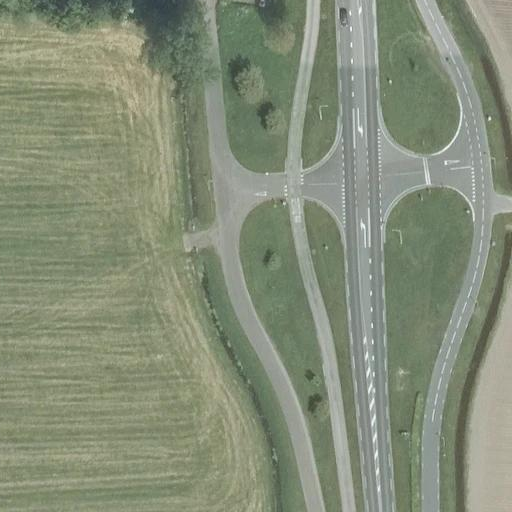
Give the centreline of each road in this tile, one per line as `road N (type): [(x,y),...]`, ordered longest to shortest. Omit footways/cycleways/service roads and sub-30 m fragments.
road 1 (unclassified): [(431,511),(431,427),(476,267),(481,164)]
road 2 (unclassified): [(222,189),(236,294),(291,411),(316,511)]
road 3 (primary): [(379,511),(361,178)]
road 4 (unclassified): [(222,189),(204,0)]
road 5 (primary): [(361,178),(353,0)]
road 6 (unclassified): [(481,164),(472,111),(423,0)]
road 7 (unclassified): [(222,189),(361,178)]
road 8 (unclassified): [(361,178),(481,164)]
